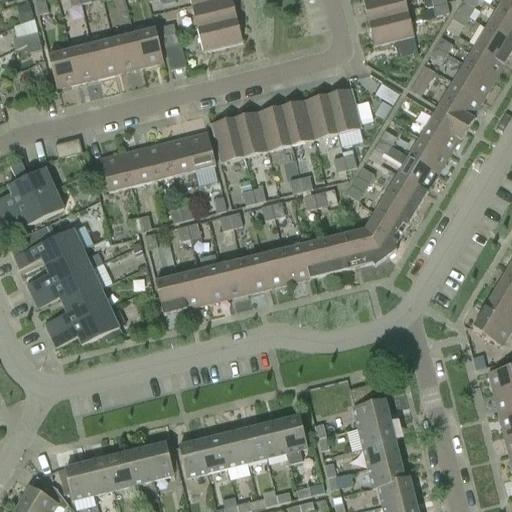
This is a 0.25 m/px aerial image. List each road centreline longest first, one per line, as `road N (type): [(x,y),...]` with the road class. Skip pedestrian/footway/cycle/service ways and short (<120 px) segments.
road 1 (residential): [(0,151),(328,69),(346,44),(334,0)]
road 2 (residential): [(41,402),(271,341),(336,347),(383,335),(409,315)]
road 3 (residential): [(409,315),(457,511)]
road 4 (residential): [(409,315),(511,144)]
